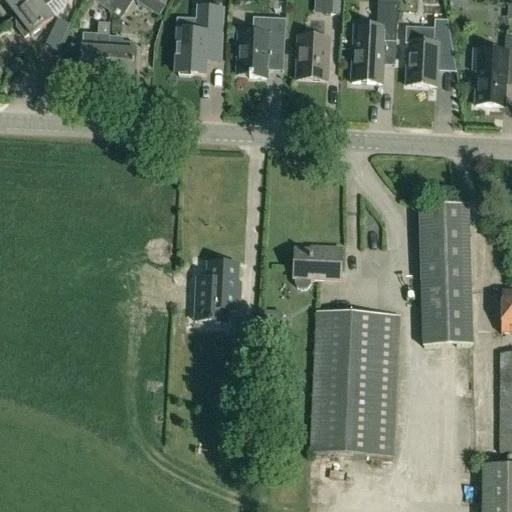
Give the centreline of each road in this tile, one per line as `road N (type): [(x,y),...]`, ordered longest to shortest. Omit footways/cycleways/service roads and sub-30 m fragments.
road 1 (tertiary): [(0,127),(511,153)]
road 2 (track): [(203,511),(146,485),(35,410),(0,401)]
